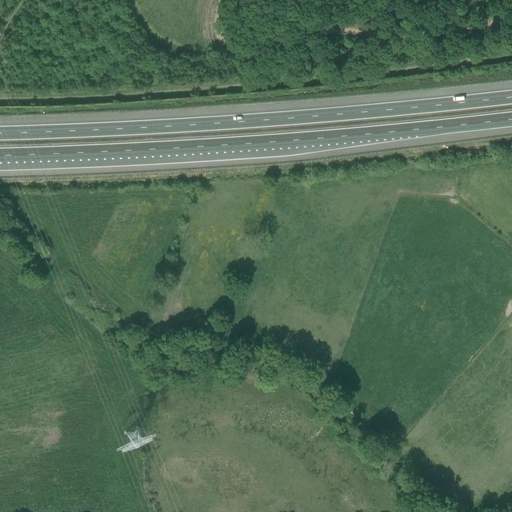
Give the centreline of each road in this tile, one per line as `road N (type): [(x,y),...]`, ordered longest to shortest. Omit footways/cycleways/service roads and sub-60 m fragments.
road 1 (track): [(0,100),(255,87),(511,54)]
road 2 (motorway): [(511,96),(265,121),(0,133)]
road 3 (motorway): [(0,154),(276,142),(511,119)]
road 4 (track): [(420,511),(324,400),(260,358),(207,354)]
